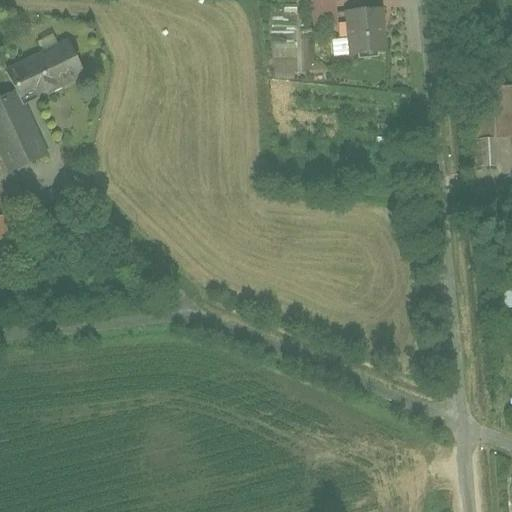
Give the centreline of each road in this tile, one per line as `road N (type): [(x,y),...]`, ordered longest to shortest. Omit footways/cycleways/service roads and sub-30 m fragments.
road 1 (residential): [(464,423),(198,322),(122,318),(0,338)]
road 2 (residential): [(428,0),(464,423)]
